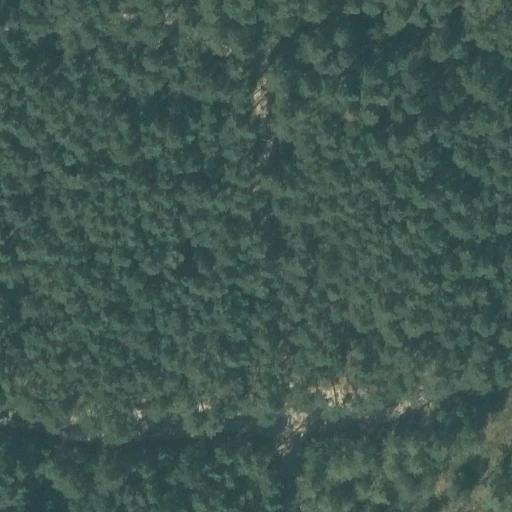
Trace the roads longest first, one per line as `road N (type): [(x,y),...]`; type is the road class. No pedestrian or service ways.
road 1 (track): [(511,368),(399,400),(121,428),(0,417)]
road 2 (unknown): [(287,511),(284,410),(260,320),(259,82)]
road 3 (track): [(259,82),(209,36),(119,20),(0,41)]
road 4 (unknown): [(465,0),(346,63),(259,82)]
